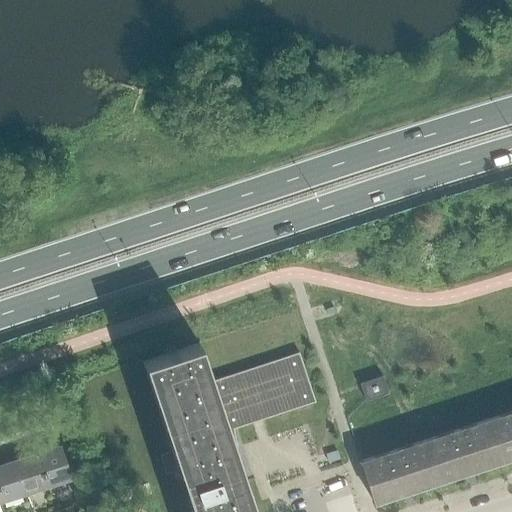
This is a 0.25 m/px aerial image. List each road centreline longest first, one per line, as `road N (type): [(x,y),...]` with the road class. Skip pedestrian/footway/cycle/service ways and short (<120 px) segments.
road 1 (trunk): [(0,315),(511,150)]
road 2 (trunk): [(511,111),(0,275)]
